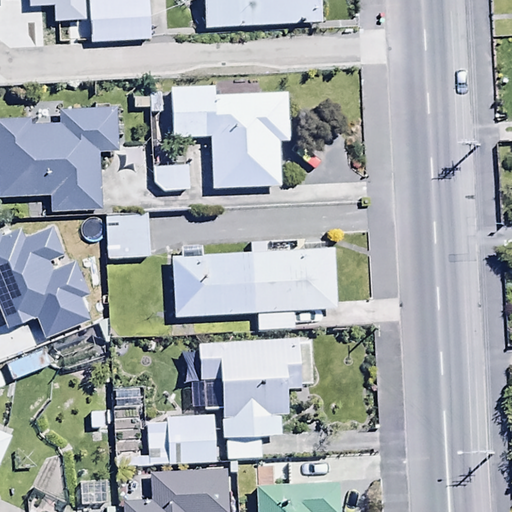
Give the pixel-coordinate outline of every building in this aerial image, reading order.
[(119,0),(86,0),(88,47),(148,45),(145,0),(140,0),(119,1),(119,0)] [(200,0),(201,33),(317,30),(316,0),(200,0)] [(168,143),(208,143),(209,195),(276,194),(276,148),(284,148),(284,133),(284,100),(213,100),(213,94),(167,94),(168,143)] [(100,216),(98,157),(114,157),(114,114),(56,115),(56,133),(27,133),(27,125),(0,125),(0,202),(47,202),(48,217),(100,216)] [(151,171),(150,188),(163,198),(187,198),(187,171),(151,171)] [(148,220),(103,221),(104,265),(149,263),(148,220)] [(169,261),(172,322),(253,319),(254,334),(292,333),(292,317),(333,316),(330,255),(286,257),(286,249),(248,250),(248,258),(169,261)] [(0,368),(70,337),(62,319),(41,329),(30,307),(0,320),(0,368)] [(223,445),(258,443),(277,442),(276,422),(283,421),(281,398),(297,397),(297,391),(311,391),(309,342),(194,348),(196,388),(184,388),(185,407),(201,406),(202,416),(217,416),(219,445),(223,445)] [(164,428),(144,428),(145,460),(120,460),(120,472),(213,468),(212,422),(164,423),(164,428)] [(258,443),(223,445),(224,465),(259,463),(258,443)] [(226,511),(225,478),(148,480),(149,508),(121,509),(121,511),(226,511)] [(253,511),(335,511),(334,488),(253,493),(253,511)]
